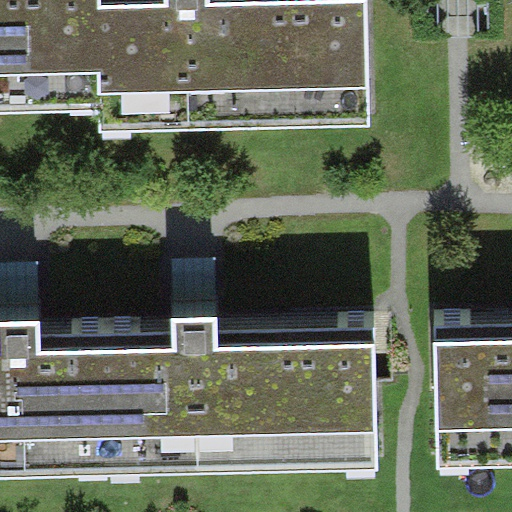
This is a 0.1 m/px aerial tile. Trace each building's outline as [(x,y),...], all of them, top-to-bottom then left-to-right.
[(0,0),(0,99),(93,98),(90,0),(0,0)] [(90,0),(93,98),(93,119),(365,114),(362,0),(90,0)] [(511,442),(511,318),(441,319),(442,444),(511,442)] [(195,329),(101,332),(105,459),(376,452),(373,325),(195,329)] [(0,334),(0,461),(105,459),(101,332),(17,334),(0,334)]
